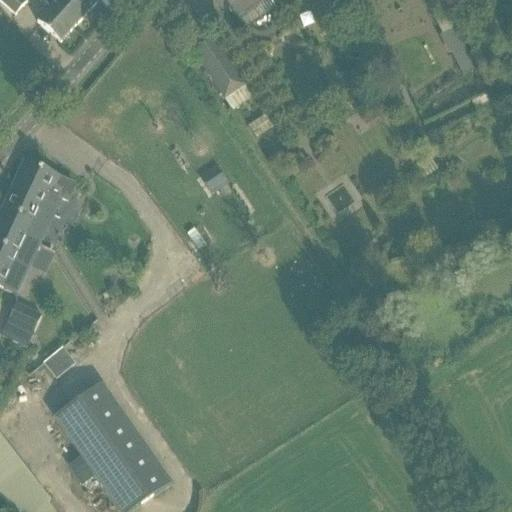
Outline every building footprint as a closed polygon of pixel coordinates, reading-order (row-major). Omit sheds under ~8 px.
[(0,0),(0,3),(15,16),(27,3),(23,0),(0,0)] [(60,45),(74,29),(63,19),(74,6),(66,0),(41,0),(51,9),(37,25),(60,45)] [(66,0),(74,6),(63,19),(74,29),(97,3),(93,0),(66,0)] [(223,0),(230,9),(237,20),(244,31),(275,10),(268,0),(223,0)] [(224,101),(246,88),(222,54),(211,38),(191,51),(202,68),(224,101)] [(429,138),(491,107),(485,95),(423,125),(429,138)] [(24,164),(0,214),(0,231),(27,244),(28,244),(39,249),(62,201),(67,204),(74,187),(58,180),(57,179),(24,164)] [(211,196),(226,186),(215,169),(199,179),(211,196)] [(0,289),(14,296),(16,297),(39,249),(28,244),(27,244),(0,231),(0,289)] [(34,335),(41,318),(16,307),(8,323),(34,335)] [(52,358),(43,366),(56,382),(65,375),(52,358)] [(116,511),(136,511),(170,488),(99,386),(52,419),(116,511)] [(0,495),(12,511),(39,511),(49,504),(0,438),(0,495)]
